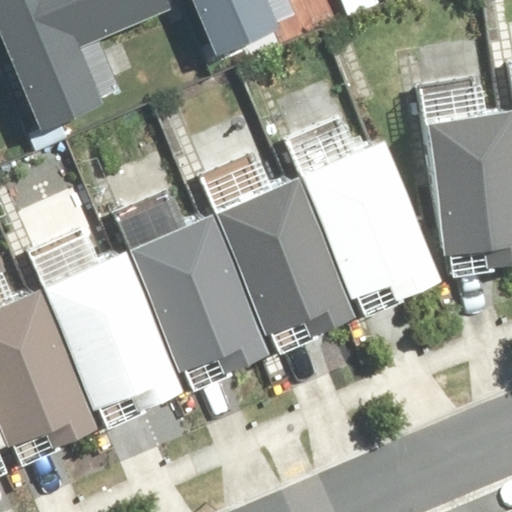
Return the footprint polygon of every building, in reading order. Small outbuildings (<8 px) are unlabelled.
[(5,0),(54,115),(116,89),(93,34),(173,0),(5,0)] [(211,0),(229,41),(292,15),(285,0),(211,0)] [(0,71),(14,66),(0,31),(0,71)] [(511,94),(433,105),(453,264),(511,256),(511,94)] [(304,162),(224,192),(274,320),(310,306),(318,325),(360,308),(304,162)] [(222,197),(139,228),(189,360),(225,346),(231,361),(277,343),(222,197)] [(137,235),(55,266),(106,402),(145,387),(149,397),(192,381),(137,235)] [(109,414),(52,273),(0,294),(0,373),(30,447),(109,414)] [(0,383),(0,464),(26,456),(0,383)]
